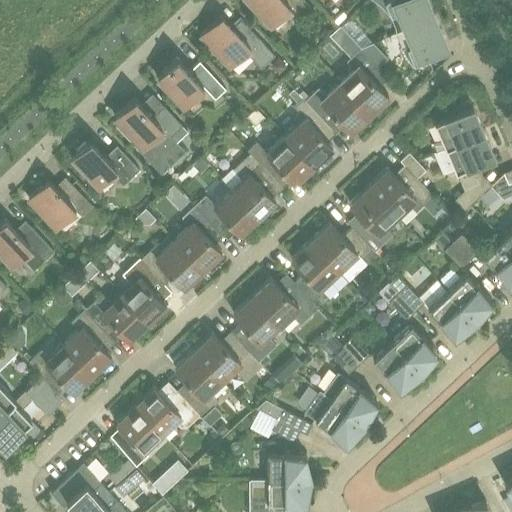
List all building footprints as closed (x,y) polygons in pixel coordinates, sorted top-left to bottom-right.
[(249,0),(258,10),(256,12),(255,10),(254,11),(265,23),(266,23),(265,21),(267,20),(271,23),(283,11),(292,21),(309,4),(305,0),(249,0)] [(394,26),(395,31),(433,14),(427,0),(374,0),(381,4),(385,1),(390,12),(388,13),(391,17),(394,26)] [(347,15),(343,11),(334,19),(338,23),(347,15)] [(221,14),(220,15),(200,34),(229,65),(245,50),(261,66),(274,53),(241,18),(232,26),(221,14)] [(445,42),(433,14),(395,31),(406,27),(413,42),(407,45),(402,47),(405,54),(409,60),(414,66),(422,58),(431,55),(428,49),(445,42)] [(372,41),(359,46),(378,66),(378,65),(378,64),(386,56),(372,41)] [(354,67),(339,80),(369,112),(388,94),(372,76),(380,68),(378,66),(359,46),(346,59),(354,67)] [(176,56),(157,74),(183,102),(203,84),(215,97),(225,87),(206,66),(196,76),(176,56)] [(279,74),(287,65),(279,57),(270,65),(279,74)] [(318,85),(304,98),(324,119),(325,120),(334,112),(350,130),(369,112),(339,80),(325,94),(318,85)] [(293,87),(288,92),(297,101),(302,96),(293,87)] [(177,142),(170,135),(182,124),(163,104),(154,113),(149,112),(134,96),(115,115),(121,121),(117,125),(129,138),(133,134),(142,144),(138,147),(153,163),(177,142)] [(294,124),(285,133),(313,164),(332,146),(315,127),(324,119),(304,98),(302,96),(297,101),(293,104),(299,111),(295,115),(294,124)] [(436,150),(445,146),(483,129),(472,104),(471,104),(470,101),(468,99),(465,98),(462,100),(460,102),(454,107),(455,111),(434,120),(441,138),(433,141),(436,150)] [(494,153),(483,129),(445,146),(455,170),(456,170),(464,189),(455,198),(465,208),(484,190),(474,179),(475,179),(468,164),(494,153)] [(256,140),(247,148),(250,151),(269,171),(277,163),(294,181),(313,164),(285,133),(266,150),(256,140)] [(90,138),(71,155),(97,183),(107,173),(113,179),(116,176),(122,183),(139,168),(124,151),(115,159),(112,156),(109,158),(90,138)] [(258,181),(269,171),(250,151),(233,167),(240,174),(229,184),(258,216),(276,199),(258,181)] [(400,159),(415,175),(416,176),(425,168),(409,151),(400,159)] [(433,194),(416,176),(415,175),(404,184),(387,166),(368,183),(399,216),(418,199),(423,204),(433,194)] [(511,167),(503,172),(508,182),(511,180),(511,167)] [(511,193),(511,180),(508,182),(503,172),(490,184),(503,197),(511,193)] [(48,177),(28,196),(56,225),(75,207),(82,214),(92,205),(72,183),(62,192),(48,177)] [(164,192),(167,195),(176,186),(173,183),(164,192)] [(387,228),(399,216),(368,183),(349,201),(368,221),(357,231),(371,245),(375,249),(379,246),(392,233),(387,228)] [(241,232),(258,216),(229,184),(212,201),(205,194),(195,204),(213,223),(223,214),(241,232)] [(204,232),(213,223),(195,204),(182,216),(188,223),(173,237),(203,268),(222,250),(204,232)] [(5,218),(0,222),(0,251),(12,264),(18,258),(23,258),(33,269),(54,249),(32,225),(24,233),(19,233),(5,218)] [(341,271),(359,253),(361,255),(371,245),(357,231),(352,225),(342,235),(328,220),(309,238),(341,271)] [(511,226),(501,237),(511,248),(511,226)] [(443,230),(433,239),(442,248),(452,240),(443,230)] [(461,231),(452,240),(469,258),(478,250),(461,231)] [(184,286),(203,268),(173,237),(161,249),(155,243),(140,257),(139,256),(159,276),(159,277),(168,268),(184,286)] [(482,255),(508,282),(511,278),(511,248),(501,237),(482,255)] [(294,280),(298,284),(313,300),(324,290),(322,289),(341,271),(309,238),(291,256),(304,270),(294,280)] [(443,248),(460,267),(469,258),(452,240),(443,248)] [(379,246),(375,249),(380,254),(384,251),(379,246)] [(150,285),(159,276),(139,256),(122,272),(129,279),(118,290),(147,320),(167,302),(166,301),(165,301),(150,285)] [(466,270),(446,288),(472,316),(491,298),(466,270)] [(397,273),(389,282),(397,291),(415,309),(423,301),(424,301),(418,295),(406,283),(397,273)] [(270,275),(251,293),(282,326),(295,314),(301,321),(318,305),(313,300),(298,284),(287,293),(270,275)] [(71,277),(63,284),(71,293),(79,287),(71,277)] [(472,316),(446,288),(437,278),(427,287),(418,295),(424,301),(423,301),(454,334),(472,316)] [(378,290),(388,300),(397,291),(389,282),(387,281),(378,290)] [(84,308),(102,327),(103,328),(112,320),(128,337),(127,337),(128,338),(147,320),(118,290),(110,298),(102,290),(84,308)] [(406,318),(415,309),(397,291),(389,299),(406,318)] [(270,337),(282,326),(251,293),(233,311),(250,329),(240,339),(241,340),(259,359),(266,352),(276,343),(270,337)] [(17,304),(27,313),(33,307),(24,297),(17,304)] [(71,303),(78,311),(83,307),(76,299),(71,303)] [(369,313),(376,307),(369,300),(362,306),(369,313)] [(78,327),(63,341),(92,372),(111,354),(94,336),(102,327),(84,308),(71,319),(78,327)] [(411,322),(392,340),(418,367),(437,350),(411,322)] [(224,381),(236,369),(245,379),(263,363),(259,359),(241,340),(231,350),(212,330),(193,348),(224,381)] [(351,334),(343,342),(360,361),(369,353),(351,334)] [(373,358),(399,385),(418,367),(392,340),(373,358)] [(41,373),(41,374),(47,380),(55,371),(73,390),(92,372),(63,341),(48,355),(41,347),(28,360),(41,373)] [(348,372),(360,361),(343,342),(331,354),(348,372)] [(192,384),(181,394),(195,408),(209,423),(222,412),(214,404),(219,400),(212,392),(224,381),(193,348),(174,366),(192,384)] [(266,352),(259,359),(263,363),(270,357),(266,352)] [(281,381),(290,372),(284,365),(274,374),(281,381)] [(376,398),(345,376),(338,370),(323,391),(319,389),(361,419),(376,398)] [(41,374),(15,398),(0,412),(0,440),(4,444),(31,419),(20,407),(32,396),(48,412),(55,405),(51,401),(60,393),(47,380),(41,374)] [(268,389),(277,380),(272,375),(263,383),(268,389)] [(0,412),(15,398),(0,382),(0,412)] [(154,385),(135,403),(166,436),(195,408),(181,394),(178,390),(169,398),(166,398),(154,385)] [(346,440),(361,419),(319,389),(304,410),(346,440)] [(277,417),(299,429),(306,433),(312,422),(274,402),(269,412),(278,416),(277,417)] [(117,443),(137,463),(166,436),(135,403),(116,421),(125,431),(125,435),(117,443)] [(277,417),(271,428),(294,440),(299,429),(277,417)] [(196,423),(201,430),(208,423),(202,418),(196,423)] [(32,420),(26,426),(34,434),(40,429),(32,420)] [(222,422),(216,428),(223,435),(229,429),(222,422)] [(267,452),(267,477),(250,477),(250,478),(305,477),(305,451),(267,452)] [(127,474),(136,466),(128,457),(119,464),(127,474)] [(83,460),(50,489),(63,503),(67,499),(78,511),(83,511),(100,498),(109,489),(83,460)] [(135,485),(145,477),(137,468),(128,475),(135,485)] [(305,503),(305,477),(250,478),(250,511),(281,511),(282,503),(305,503)] [(128,511),(116,498),(107,506),(100,498),(83,511),(128,511)] [(490,511),(485,499),(461,509),(462,511),(490,511)]
